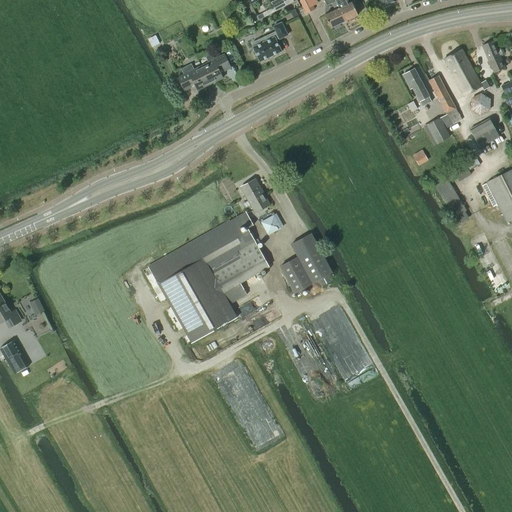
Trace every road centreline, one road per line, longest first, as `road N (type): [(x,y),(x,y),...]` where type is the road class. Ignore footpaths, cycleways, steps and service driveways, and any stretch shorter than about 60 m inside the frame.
road 1 (track): [(296,222),(273,271),(293,305),(336,291),(462,511)]
road 2 (primary): [(231,125),(393,37),(511,10)]
road 3 (primary): [(0,239),(163,167),(231,125)]
road 4 (residential): [(456,0),(385,23),(226,102)]
road 5 (track): [(425,38),(467,117),(467,143),(487,163),(476,205),(494,230),(511,232)]
